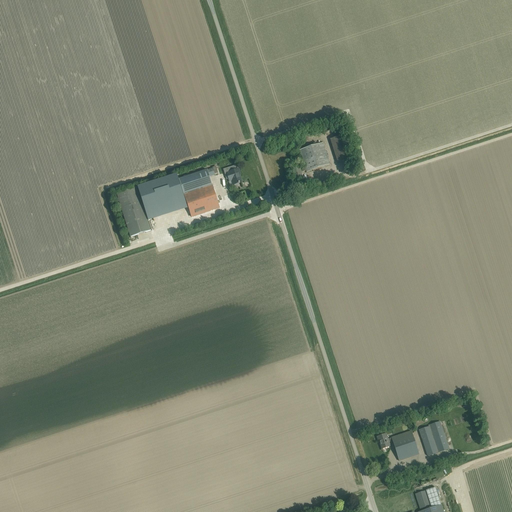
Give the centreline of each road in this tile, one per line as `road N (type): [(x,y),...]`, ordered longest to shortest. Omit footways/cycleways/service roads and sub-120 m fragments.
road 1 (tertiary): [(375,511),(209,0)]
road 2 (track): [(0,289),(129,248)]
